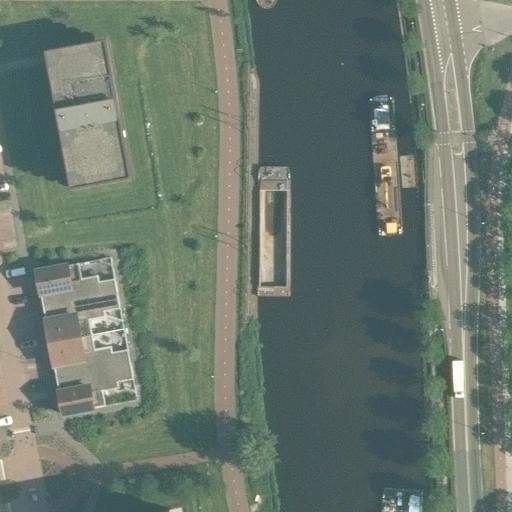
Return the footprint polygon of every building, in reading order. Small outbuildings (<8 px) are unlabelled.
[(132,176),(107,38),(46,50),(72,188),(132,176)] [(43,307),(118,293),(115,277),(114,278),(99,281),(98,275),(82,278),(80,264),(80,262),(37,270),(43,307)] [(50,342),(93,334),(90,319),(105,316),(104,311),(120,308),(121,308),(118,293),(43,307),(50,342)] [(57,377),(131,363),(128,348),(127,348),(127,349),(112,352),(111,346),(96,349),(93,334),(50,342),(57,377)] [(63,414),(106,406),(106,404),(103,390),(119,387),(118,381),(133,378),(133,379),(134,379),(131,363),(57,377),(63,414)]
